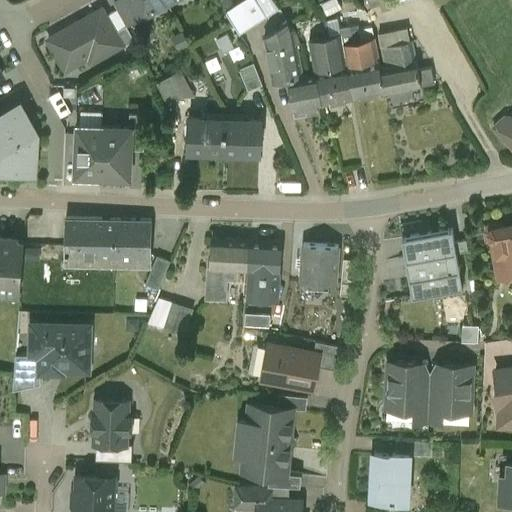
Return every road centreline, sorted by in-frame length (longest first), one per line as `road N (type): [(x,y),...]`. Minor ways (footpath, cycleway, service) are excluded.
road 1 (unclassified): [(0,198),(368,208)]
road 2 (residential): [(343,511),(349,428),(370,340),(368,208)]
road 3 (unclassified): [(368,208),(511,181)]
road 4 (unknown): [(370,340),(503,341)]
